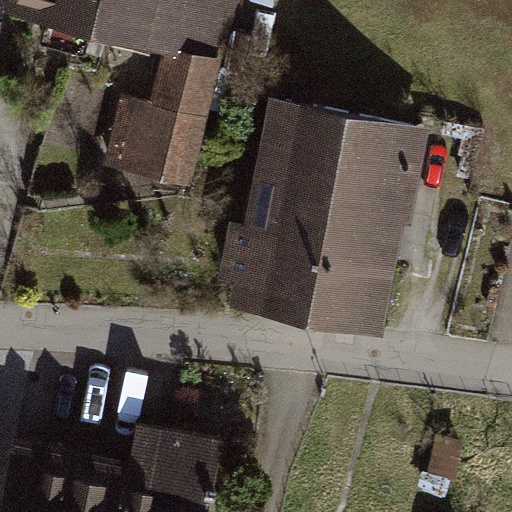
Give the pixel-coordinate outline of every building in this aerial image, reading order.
[(123,0),(22,0),(19,15),(115,38),(123,0)] [(123,0),(115,38),(174,54),(227,63),(242,0),(123,0)] [(204,191),(227,63),(174,54),(166,101),(123,93),(109,174),(204,191)] [(323,331),(370,105),(278,86),(231,312),(323,331)] [(401,347),(448,121),(370,105),(323,331),(401,347)] [(14,438),(0,507),(0,511),(207,511),(222,441),(141,424),(133,462),(14,438)]
